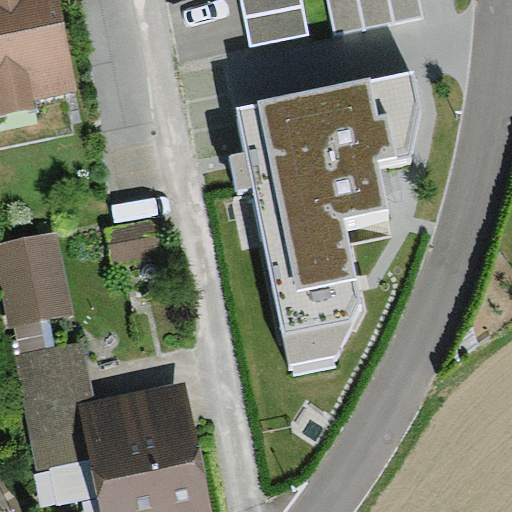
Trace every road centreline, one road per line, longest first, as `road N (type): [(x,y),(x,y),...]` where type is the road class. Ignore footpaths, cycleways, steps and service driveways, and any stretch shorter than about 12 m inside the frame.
road 1 (residential): [(499,0),(487,167),(422,349),(304,511)]
road 2 (residential): [(143,0),(245,511)]
